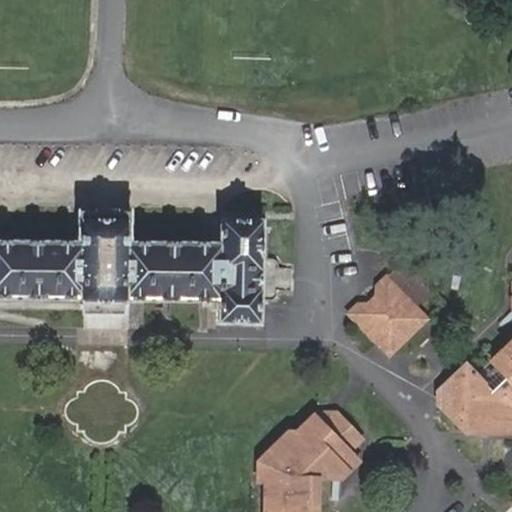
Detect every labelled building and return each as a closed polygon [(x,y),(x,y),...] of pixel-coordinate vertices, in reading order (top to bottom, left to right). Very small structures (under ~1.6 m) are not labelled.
[(219,319),(259,319),(261,219),(220,218),(220,245),(133,243),(78,243),(0,241),(0,296),(220,300),(219,319)] [(355,301),(345,312),(387,352),(424,314),(383,273),(375,282),(375,292),(367,301),(355,301)] [(446,380),(445,406),(466,429),(511,431),(511,298),(511,304),(511,337),(495,355),(500,361),(484,376),(466,358),(446,380)] [(363,436),(336,410),(331,416),(321,418),(315,411),(285,437),(281,433),(257,456),(265,467),(265,478),(264,511),(318,511),(320,476),(329,476),(340,464),(347,470),(359,459),(350,450),(363,436)] [(265,467),(257,456),(257,477),(265,478),(265,467)] [(341,477),(347,470),(340,464),(329,476),(341,477)]
